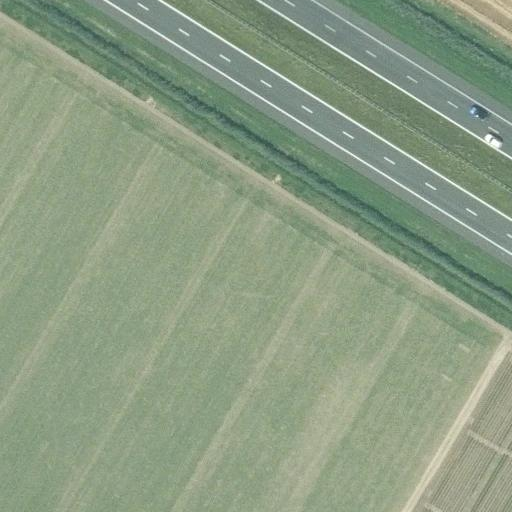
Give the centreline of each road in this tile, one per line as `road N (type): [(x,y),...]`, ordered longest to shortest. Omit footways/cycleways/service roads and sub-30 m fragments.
road 1 (motorway): [(127,0),(511,240)]
road 2 (motorway): [(511,143),(286,0)]
